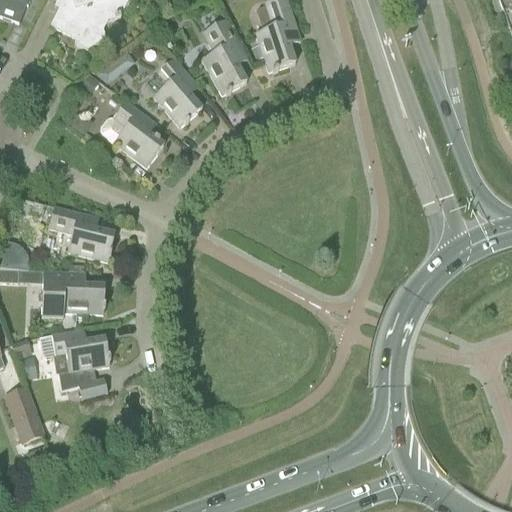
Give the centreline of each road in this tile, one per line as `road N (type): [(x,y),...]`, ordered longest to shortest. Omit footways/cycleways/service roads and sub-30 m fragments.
road 1 (residential): [(157,226),(210,156),(318,103),(329,89),(304,0)]
road 2 (tertiary): [(364,0),(461,257)]
road 3 (tertiary): [(511,225),(478,191),(401,0)]
road 4 (secondary): [(391,413),(383,441),(354,462),(212,511)]
road 5 (secondary): [(461,257),(405,320),(391,367),(391,413)]
road 6 (residential): [(157,226),(1,151)]
road 7 (residential): [(149,355),(146,296),(157,226)]
